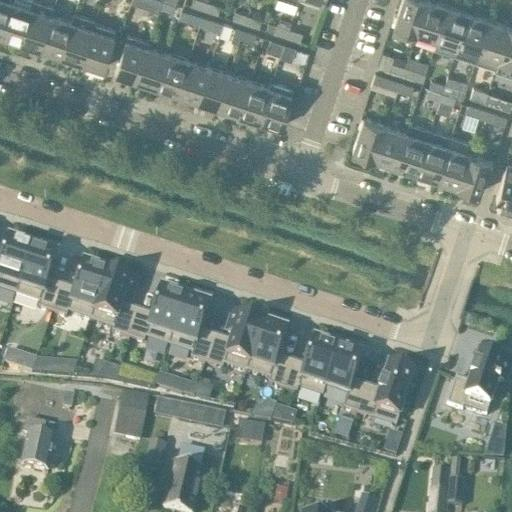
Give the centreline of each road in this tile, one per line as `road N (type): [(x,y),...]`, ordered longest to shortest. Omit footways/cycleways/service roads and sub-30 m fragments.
road 1 (residential): [(0,197),(428,339),(464,233)]
road 2 (residential): [(299,178),(0,79)]
road 3 (residential): [(299,178),(358,0)]
road 4 (residential): [(464,233),(299,178)]
